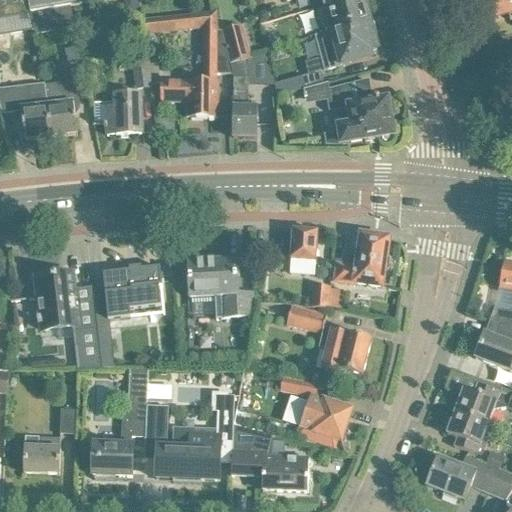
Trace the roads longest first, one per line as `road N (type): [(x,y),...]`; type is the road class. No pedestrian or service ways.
road 1 (tertiary): [(0,206),(296,186)]
road 2 (residential): [(365,500),(429,317)]
road 3 (tertiary): [(431,184),(337,179),(296,186)]
road 4 (tertiary): [(296,186),(430,206)]
